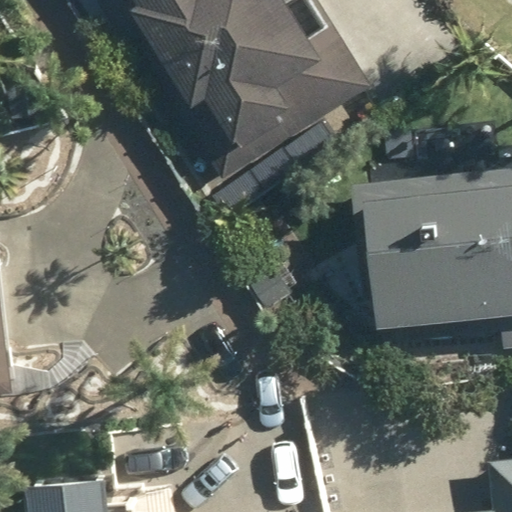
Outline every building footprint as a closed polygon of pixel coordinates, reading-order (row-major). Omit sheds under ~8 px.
[(135,30),(223,169),(372,75),(323,0),(86,0),(104,28),(116,21),(126,36),(135,30)] [(11,78),(13,113),(43,111),(41,77),(11,78)] [(284,150),(258,170),(267,183),(294,162),(284,150)] [(511,161),(353,177),(365,295),(375,294),(377,316),(496,305),(500,344),(511,342),(511,161)] [(0,383),(13,383),(0,269),(0,383)] [(511,511),(511,452),(491,455),(496,502),(399,511),(511,511)] [(267,511),(267,508),(218,511),(182,511),(182,503),(139,507),(139,511),(108,511),(105,470),(27,476),(29,511),(267,511)]
